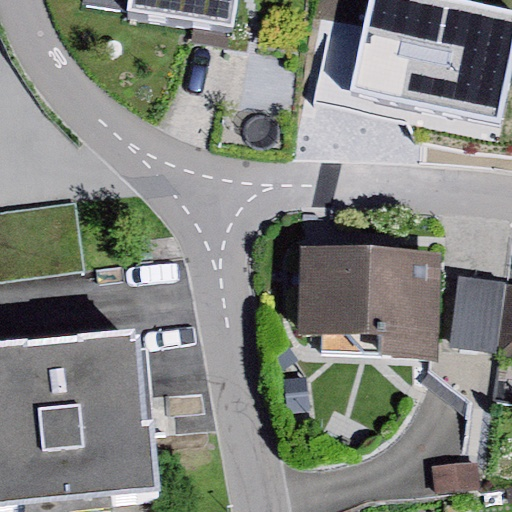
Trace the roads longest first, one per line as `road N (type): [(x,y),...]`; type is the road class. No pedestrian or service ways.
road 1 (residential): [(262,511),(210,195)]
road 2 (residential): [(210,195),(326,186),(511,200)]
road 3 (residential): [(210,195),(98,121),(34,40),(19,0)]
